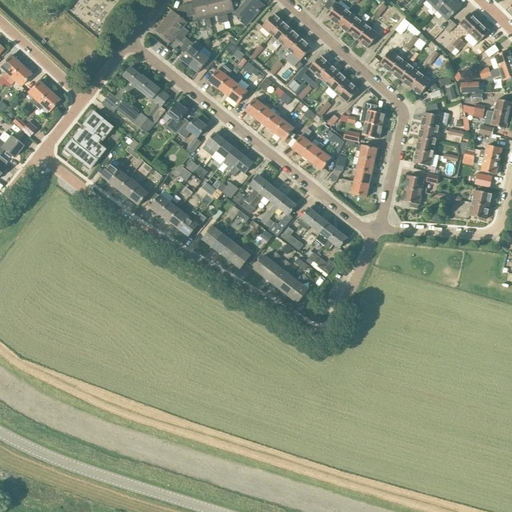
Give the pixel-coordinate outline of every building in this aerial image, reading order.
[(192,3),(195,16),(197,21),(205,19),(207,27),(212,26),(210,18),(209,19),(204,0),(191,0),(192,0),(192,3)] [(204,0),(209,19),(210,18),(217,16),(219,24),(224,23),(218,0),(204,0)] [(218,0),(224,23),(229,22),(227,14),(234,13),(231,0),(218,0)] [(247,25),(264,6),(257,0),(248,0),(235,15),(247,25)] [(334,0),(328,0),(324,6),(331,10),(337,2),(334,0)] [(437,11),(447,0),(427,0),(426,1),(437,11)] [(447,0),(437,11),(447,21),(462,6),(459,3),(457,4),(452,0),(447,0)] [(348,12),(350,9),(341,1),(338,4),(327,17),(338,25),(348,12)] [(187,4),(190,17),(195,16),(192,3),(187,4)] [(373,16),(376,17),(385,5),(383,3),(373,16)] [(185,18),(190,17),(187,4),(181,6),(177,11),(185,18)] [(385,5),(376,17),(378,19),(387,7),(385,5)] [(165,21),(185,37),(189,32),(184,28),(188,23),(173,11),(165,21)] [(354,17),(348,12),(338,25),(348,33),(358,19),(354,17)] [(272,36),(283,23),(273,14),(262,27),(272,36)] [(469,34),(480,23),(470,14),(459,25),(469,34)] [(368,27),(358,19),(348,33),(358,41),(368,27)] [(404,20),(395,31),(401,36),(406,29),(410,24),(404,20)] [(181,42),(185,37),(165,21),(157,31),(172,43),(176,38),(181,42)] [(449,33),(456,26),(452,22),(445,29),(449,33)] [(281,44),(293,31),(283,23),(272,36),(281,44)] [(480,23),(469,34),(479,43),(489,32),(480,23)] [(368,27),(358,41),(368,48),(378,35),(368,27)] [(412,34),(415,36),(405,48),(408,49),(420,33),(415,29),(412,34)] [(291,53),(302,40),(293,31),(281,44),(291,53)] [(426,38),(420,33),(408,49),(409,51),(419,39),(421,41),(421,40),(427,45),(429,41),(426,38)] [(455,48),(462,40),(460,38),(452,46),(455,48)] [(189,67),(201,53),(192,46),(194,44),(189,40),(180,50),(185,54),(181,60),(189,67)] [(302,40),(291,53),(300,61),(312,49),(302,40)] [(465,43),(462,40),(455,48),(458,51),(465,43)] [(233,56),(238,50),(230,43),(225,49),(233,56)] [(262,46),(260,45),(250,56),(252,58),(262,46)] [(485,52),(489,57),(499,51),(495,45),(485,52)] [(264,48),(262,46),(252,58),(254,60),(264,48)] [(390,72),(400,59),(390,51),(380,64),(390,72)] [(428,64),(437,53),(435,51),(426,63),(428,64)] [(499,69),(511,64),(511,59),(509,51),(495,56),(499,69)] [(201,53),(189,67),(198,73),(202,68),(207,72),(215,61),(210,57),(209,59),(201,53)] [(439,54),(437,53),(428,64),(430,66),(439,54)] [(10,77),(21,65),(10,56),(0,66),(0,68),(5,72),(1,76),(7,81),(10,77)] [(319,78),(330,65),(320,57),(309,69),(319,78)] [(243,58),(239,64),(242,66),(247,60),(243,58)] [(282,62),(272,74),(274,76),(279,70),(284,64),(288,60),(285,58),(282,62)] [(399,79),(400,80),(411,66),(400,59),(390,72),(399,79)] [(272,74),(282,62),(279,60),(269,72),(272,74)] [(249,69),(252,65),(248,62),(243,68),(247,72),(249,69)] [(511,64),(499,69),(503,81),(511,78),(511,64)] [(10,77),(7,81),(11,85),(15,81),(21,87),(31,75),(21,65),(10,77)] [(249,69),(247,72),(251,75),(256,69),(252,65),(249,69)] [(328,86),(340,74),(330,65),(319,78),(328,86)] [(421,74),(411,67),(411,66),(400,80),(410,88),(421,74)] [(142,78),(142,77),(137,73),(136,71),(137,71),(132,67),(132,68),(131,67),(123,77),(124,78),(128,81),(115,97),(122,103),(124,101),(129,93),(142,78)] [(219,89),(228,77),(217,70),(209,82),(219,89)] [(337,95),(349,82),(340,74),(328,86),(337,95)] [(421,74),(410,88),(421,96),(431,82),(421,74)] [(142,78),(129,93),(136,99),(141,93),(153,102),(162,91),(161,90),(143,76),(142,77),(142,78)] [(228,97),(237,85),(228,77),(219,89),(228,97)] [(440,79),(442,86),(452,83),(450,77),(440,79)] [(268,78),(260,87),(265,91),(273,83),(268,78)] [(30,101),(35,106),(49,91),(38,81),(28,93),(33,98),(30,101)] [(349,82),(337,95),(347,104),(359,91),(349,82)] [(460,82),(461,93),(479,93),(479,82),(460,82)] [(237,85),(228,97),(238,104),(247,92),(237,85)] [(298,97),(300,99),(310,87),(308,85),(298,97)] [(312,89),(310,87),(300,99),(302,100),(312,89)] [(447,89),(449,101),(456,100),(454,87),(447,89)] [(49,91),(35,106),(40,110),(43,107),(49,112),(59,101),(49,91)] [(141,118),(135,125),(147,134),(155,124),(158,121),(162,115),(166,111),(165,111),(161,107),(170,97),(162,91),(153,102),(154,103),(144,115),(143,115),(141,118)] [(439,91),(429,94),(430,99),(441,96),(439,91)] [(106,98),(118,108),(122,103),(115,97),(110,93),(106,98)] [(279,100),(283,103),(288,96),(285,93),(279,100)] [(473,94),(473,103),(483,102),(482,93),(473,94)] [(288,96),(283,103),(287,107),(293,100),(288,96)] [(114,113),(116,110),(118,108),(106,98),(102,103),(114,113)] [(255,119),(256,119),(265,107),(259,103),(261,101),(257,98),(256,100),(254,99),(245,111),(255,119)] [(494,113),(509,116),(511,103),(497,99),(494,113)] [(118,108),(117,110),(135,125),(141,118),(143,115),(141,113),(141,114),(124,101),(122,103),(118,108)] [(318,114),(320,116),(330,104),(328,102),(318,114)] [(178,133),(188,121),(183,117),(187,111),(177,103),(168,114),(173,118),(167,126),(177,135),(178,133)] [(365,123),(382,127),(385,114),(376,112),(377,106),(364,103),(362,114),(367,115),(365,123)] [(332,105),(330,104),(320,116),(321,117),(332,105)] [(303,116),(308,119),(312,113),(305,106),(302,110),(306,113),(303,116)] [(256,119),(265,126),(274,114),(277,111),(273,108),(270,111),(265,107),(256,119)] [(438,115),(454,118),(455,112),(439,108),(438,115)] [(265,126),(275,133),(284,122),(279,117),(281,115),(277,111),(274,114),(265,126)] [(85,126),(102,139),(103,141),(113,128),(103,120),(104,120),(95,113),(94,114),(95,114),(91,119),(90,118),(85,126)] [(313,113),(308,119),(312,123),(317,116),(313,113)] [(422,126),(439,129),(441,117),(425,113),(422,126)] [(506,129),(509,116),(494,113),(491,126),(506,129)] [(16,125),(17,126),(21,121),(16,117),(12,121),(16,125)] [(332,128),(338,121),(334,117),(327,125),(332,128)] [(178,133),(186,139),(191,132),(198,138),(207,127),(196,118),(192,124),(188,121),(178,133)] [(284,122),(275,133),(285,141),(297,125),(287,118),(284,122)] [(25,125),(21,130),(29,137),(36,129),(28,122),(25,125)] [(379,140),(382,127),(365,123),(362,136),(379,140)] [(478,133),(493,136),(494,128),(480,124),(478,133)] [(98,144),(102,139),(85,126),(81,131),(93,140),(98,144)] [(325,126),(318,136),(321,138),(328,129),(325,126)] [(436,142),(439,129),(422,126),(419,138),(436,142)] [(302,156),(311,144),(307,141),(312,133),(307,129),(292,148),(302,156)] [(93,140),(81,131),(73,140),(66,149),(67,150),(68,149),(72,153),(72,154),(79,159),(93,140)] [(325,137),(329,140),(334,134),(331,131),(325,137)] [(347,139),(359,142),(360,134),(345,131),(343,139),(347,140),(347,139)] [(215,133),(202,149),(212,157),(213,156),(216,152),(225,141),(215,133)] [(334,134),(329,141),(333,144),(330,147),(338,154),(344,143),(334,134)] [(0,154),(1,155),(4,151),(14,158),(23,147),(10,137),(5,143),(0,139),(0,154)] [(186,149),(192,153),(194,151),(200,142),(195,138),(186,149)] [(433,154),(436,142),(419,138),(416,151),(433,154)] [(106,150),(98,144),(93,140),(79,159),(86,165),(86,164),(91,167),(90,168),(91,169),(98,160),(106,150)] [(226,159),(234,148),(225,141),(216,152),(226,159)] [(312,163),(321,151),(324,146),(320,143),(317,148),(311,144),(302,156),(312,163)] [(359,158),(375,161),(377,149),(358,145),(357,150),(361,151),(359,158)] [(484,159),(499,162),(502,149),(487,145),(486,151),(481,150),(479,157),(484,158),(484,159)] [(125,151),(132,156),(136,151),(129,146),(125,151)] [(230,173),(244,156),(234,148),(226,159),(223,163),(228,167),(226,170),(230,173)] [(136,151),(132,156),(137,160),(141,156),(136,151)] [(321,151),(312,163),(322,171),(331,159),(321,151)] [(430,167),(433,154),(416,151),(414,163),(430,167)] [(244,156),(230,173),(235,177),(240,170),(245,174),(253,164),(244,156)] [(482,166),(482,168),(481,172),(496,175),(499,162),(484,159),(484,158),(479,157),(477,165),(482,166)] [(357,170),(372,174),(375,161),(359,158),(358,166),(354,165),(353,169),(354,169),(357,170)] [(110,184),(120,171),(110,163),(100,176),(110,184)] [(142,168),(148,173),(152,169),(145,164),(142,168)] [(194,171),(198,174),(203,168),(198,165),(194,171)] [(185,169),(183,167),(170,173),(176,177),(180,176),(185,169)] [(203,168),(198,174),(203,178),(208,172),(203,168)] [(357,170),(354,169),(352,175),(356,176),(354,182),(369,186),(372,174),(357,170)] [(120,191),(130,178),(120,171),(110,184),(120,191)] [(161,177),(155,172),(152,175),(158,180),(161,177)] [(478,173),(475,185),(490,188),(492,177),(478,173)] [(333,174),(329,178),(335,183),(339,178),(333,174)] [(428,174),(426,182),(437,185),(439,177),(428,174)] [(246,211),(268,183),(258,175),(250,186),(255,190),(246,200),(243,198),(244,196),(239,192),(233,201),(246,211)] [(422,192),(422,193),(426,194),(428,189),(423,187),(424,180),(407,176),(405,189),(422,192)] [(129,198),(139,186),(130,178),(120,191),(129,198)] [(213,185),(217,189),(222,183),(218,179),(213,185)] [(224,184),(222,183),(217,189),(219,190),(229,198),(230,199),(238,189),(230,182),(226,186),(224,184)] [(366,198),(369,186),(354,182),(351,195),(366,198)] [(217,189),(213,185),(211,187),(206,183),(202,188),(212,196),(217,189)] [(269,201),(278,191),(268,183),(246,211),(251,214),(255,209),(264,197),(269,201)] [(139,186),(129,198),(139,206),(149,193),(139,186)] [(187,188),(183,192),(189,197),(193,192),(187,188)] [(419,205),(422,193),(422,192),(405,189),(402,201),(410,203),(410,207),(418,209),(418,205),(419,205)] [(150,207),(160,215),(170,202),(156,191),(151,198),(155,201),(150,207)] [(261,222),(265,225),(270,219),(278,208),(279,209),(287,198),(278,191),(269,201),(274,205),(261,222)] [(472,203),(489,207),(492,194),(475,191),(472,203)] [(194,197),(200,202),(204,197),(198,193),(194,197)] [(204,197),(200,202),(208,207),(213,200),(206,194),(204,197)] [(287,198),(279,209),(288,216),(297,206),(287,198)] [(170,222),(180,210),(170,202),(160,215),(170,222)] [(486,220),(489,207),(472,203),(469,216),(486,220)] [(237,215),(240,211),(234,206),(231,210),(237,215)] [(310,226),(311,226),(319,216),(309,208),(298,223),(307,230),(310,226)] [(179,230),(189,217),(180,210),(170,222),(179,230)] [(216,221),(223,213),(219,210),(212,218),(216,221)] [(240,211),(237,215),(246,222),(249,218),(240,211)] [(179,230),(189,237),(199,225),(201,226),(207,218),(200,213),(194,221),(189,217),(179,230)] [(320,234),(328,223),(319,216),(311,226),(320,234)] [(270,219),(265,225),(270,229),(275,223),(270,219)] [(253,221),(250,225),(256,229),(259,225),(253,221)] [(315,239),(325,247),(338,231),(328,223),(320,234),(315,239)] [(212,248),(222,234),(212,226),(202,240),(212,248)] [(281,237),(294,247),(299,241),(291,235),(294,231),(289,227),(281,237)] [(261,236),(269,241),(272,235),(265,230),(261,236)] [(338,231),(325,247),(329,250),(333,244),(339,249),(347,238),(338,231)] [(222,255),(232,241),(222,234),(212,248),(222,255)] [(241,249),(241,248),(232,241),(222,255),(231,262),(241,249)] [(299,241),(294,247),(299,251),(304,245),(299,241)] [(241,249),(231,262),(241,270),(255,252),(244,244),(241,248),(241,249)] [(271,257),(276,261),(280,256),(275,251),(271,257)] [(313,262),(318,256),(313,252),(308,258),(313,262)] [(264,255),(253,269),(262,276),(264,277),(274,263),(276,261),(271,257),(269,259),(264,255)] [(318,256),(313,262),(318,266),(317,267),(328,275),(336,265),(329,260),(327,263),(318,256)] [(299,266),(302,262),(298,258),(294,263),(299,266)] [(286,259),(282,265),(284,267),(287,269),(291,263),(288,261),(286,259)] [(302,262),(299,266),(305,271),(308,266),(302,262)] [(274,263),(264,277),(271,283),(272,283),(282,269),(284,267),(282,265),(280,267),(275,264),(274,263)] [(282,269),(272,283),(279,289),(290,276),(285,271),(287,269),(284,267),(282,269)] [(304,274),(300,279),(305,284),(309,279),(306,276),(304,274)] [(290,276),(279,289),(280,290),(287,295),(298,282),(291,276),(290,276)] [(298,282),(287,295),(289,297),(298,304),(309,290),(303,286),(305,284),(300,279),(298,282)]
